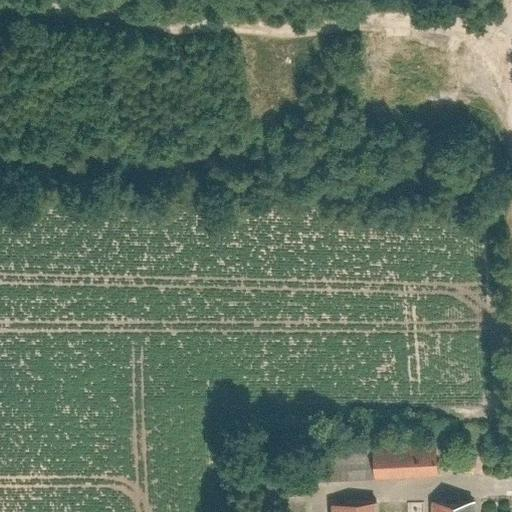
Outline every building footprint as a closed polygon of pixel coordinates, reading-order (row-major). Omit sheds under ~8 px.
[(410,42),(411,83),(448,82),(447,39),(410,40),(410,42)] [(411,83),(410,42),(370,43),(372,106),(412,105),(411,83)] [(372,471),(372,473),(437,470),(436,435),(371,438),(371,442),(372,471)] [(302,475),(372,471),(371,442),(300,447),(302,475)] [(376,511),(376,494),(330,497),(331,511),(376,511)] [(474,511),(474,496),(430,496),(429,511),(474,511)]
